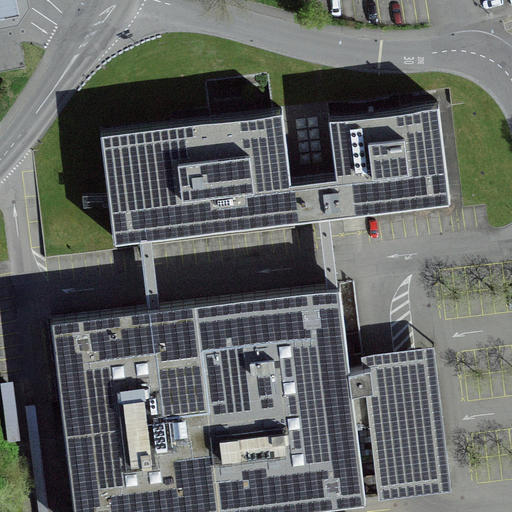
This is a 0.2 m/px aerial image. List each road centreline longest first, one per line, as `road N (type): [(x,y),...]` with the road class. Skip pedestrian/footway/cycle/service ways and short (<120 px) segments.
road 1 (residential): [(508,34),(440,52),(377,54),(146,0)]
road 2 (residential): [(112,0),(0,159)]
